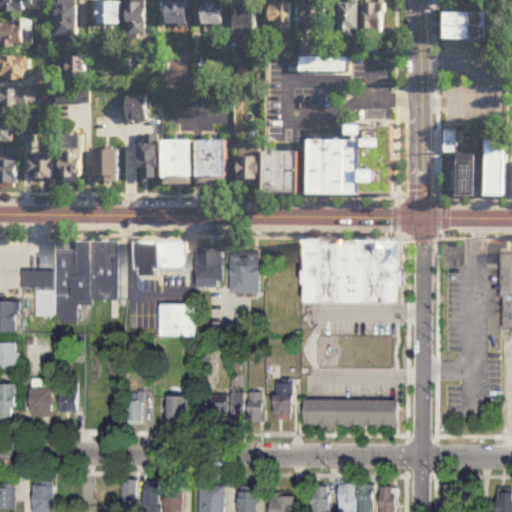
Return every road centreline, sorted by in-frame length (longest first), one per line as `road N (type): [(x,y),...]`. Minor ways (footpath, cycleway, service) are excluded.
road 1 (secondary): [(0,216),(511,221)]
road 2 (residential): [(0,453),(511,456)]
road 3 (residential): [(423,456),(425,220)]
road 4 (secondary): [(425,220),(419,0)]
